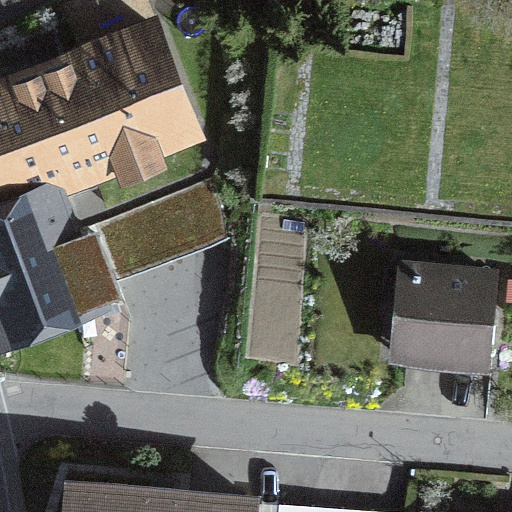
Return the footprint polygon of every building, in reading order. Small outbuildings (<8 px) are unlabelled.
[(0,81),(0,187),(59,165),(64,178),(93,167),(88,154),(115,144),(118,152),(152,139),(149,131),(187,116),(152,24),(0,81)] [(211,177),(93,221),(115,280),(233,235),(211,177)] [(0,204),(0,326),(1,329),(89,296),(48,187),(0,204)] [(404,351),(482,358),(490,274),(413,266),(404,351)] [(71,482),(67,511),(248,511),(250,497),(71,482)] [(281,511),(401,511),(402,511),(283,502),(281,511)]
